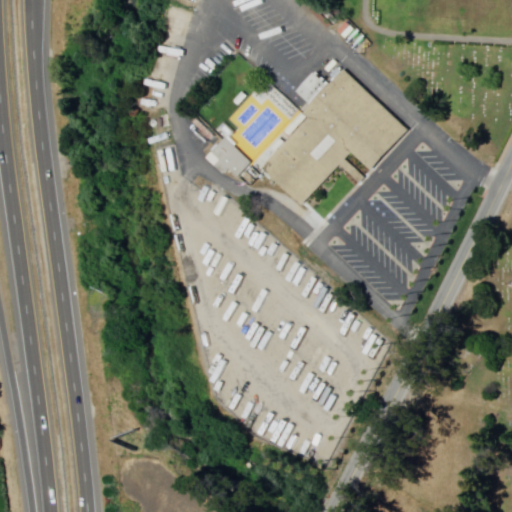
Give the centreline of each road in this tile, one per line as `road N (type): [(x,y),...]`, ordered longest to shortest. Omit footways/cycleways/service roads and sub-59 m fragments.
road 1 (motorway): [(85,511),(29,0)]
road 2 (motorway): [(0,127),(47,511)]
road 3 (residential): [(338,509),(429,346),(511,171)]
road 4 (motorway): [(0,324),(30,511)]
